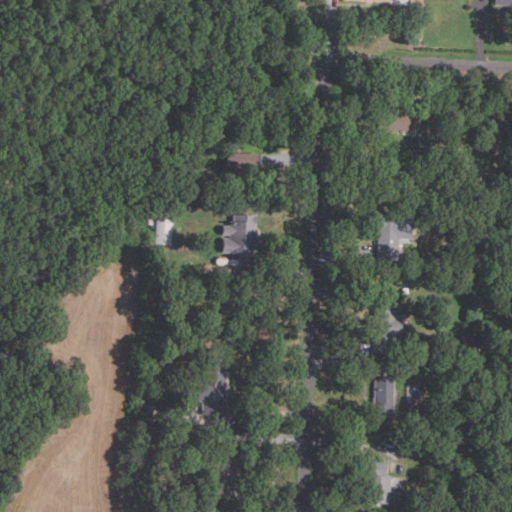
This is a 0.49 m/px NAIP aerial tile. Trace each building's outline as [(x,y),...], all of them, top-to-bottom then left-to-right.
[(511,0),(511,13),(507,13),(507,6),(493,5),(493,0),(511,0)] [(423,131),(376,131),(376,108),(402,108),(402,112),(423,112),(423,131)] [(511,139),(506,139),(506,133),(490,132),(491,113),(511,113),(511,139)] [(258,155),(257,168),(226,167),(227,154),(258,155)] [(422,190),(414,188),(416,179),(424,181),(422,190)] [(503,196),(493,195),(493,185),(503,186),(503,196)] [(396,260),(376,259),(376,232),(376,212),(397,213),(397,217),(410,218),(410,239),(396,239),(396,260)] [(250,254),(220,253),(220,238),(227,238),(227,235),(219,235),(220,225),(230,226),(231,214),(253,215),(252,232),(254,232),(253,241),(251,240),(250,254)] [(172,220),(171,245),(152,244),(153,219),(172,220)] [(385,351),(370,351),(371,327),(368,326),(369,315),(371,315),(372,299),(394,300),(394,320),(399,320),(399,334),(392,334),(392,343),(385,343),(385,351)] [(477,349),(461,349),(460,336),(477,335),(477,349)] [(220,416),(200,414),(201,401),(192,401),(192,390),(186,389),(187,376),(201,377),(203,357),(226,358),(223,401),(221,401),(220,416)] [(459,388),(453,386),(456,373),(464,375),(463,382),(460,381),(459,388)] [(391,423),(368,422),(369,403),(372,404),(372,377),(392,377),(391,423)] [(151,421),(143,421),(143,406),(152,406),(151,421)] [(451,454),(434,453),(435,445),(452,445),(451,454)] [(232,496),(212,495),(213,473),(203,472),(204,458),(213,459),(214,449),(235,450),(232,496)] [(387,503),(365,502),(366,492),(363,492),(364,475),(366,475),(366,470),(364,470),(364,456),(368,456),(368,461),(383,461),(382,475),(388,475),(387,503)]
